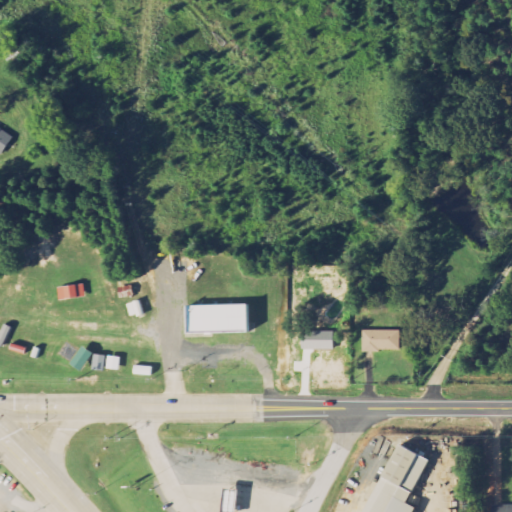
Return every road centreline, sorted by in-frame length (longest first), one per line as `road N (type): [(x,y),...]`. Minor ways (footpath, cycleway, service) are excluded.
road 1 (tertiary): [(271,409),(511,409)]
road 2 (tertiary): [(100,410),(271,409)]
